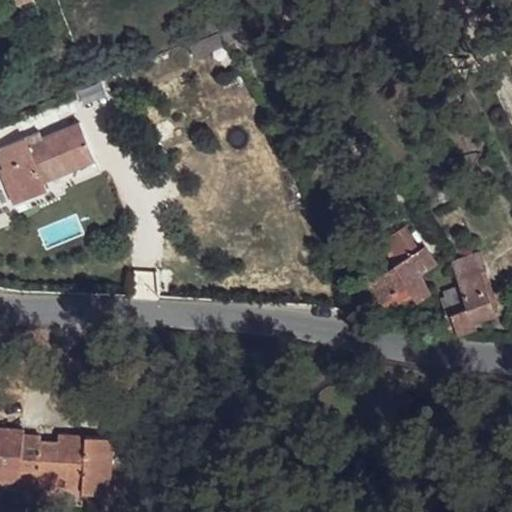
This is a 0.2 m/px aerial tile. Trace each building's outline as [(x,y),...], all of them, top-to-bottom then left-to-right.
[(309,0),(302,0),(288,6),(293,17),(314,8),(309,0)] [(286,7),(254,22),(260,35),(292,20),(286,7)] [(250,22),(221,34),(226,43),(254,31),(250,22)] [(221,34),(192,47),(196,56),(226,43),(221,34)] [(33,155),(29,145),(26,138),(0,148),(0,154),(5,168),(12,165),(27,199),(48,190),(44,181),(97,158),(82,122),(42,139),(47,149),(33,155)] [(42,139),(29,145),(33,155),(47,149),(42,139)] [(51,197),(48,190),(27,199),(29,206),(51,197)] [(367,269),(354,277),(367,304),(380,299),(384,307),(397,298),(400,303),(403,301),(404,300),(414,293),(419,301),(432,292),(410,257),(420,251),(404,227),(386,238),(392,248),(390,249),(389,252),(391,258),(396,265),(382,275),(375,264),(367,270),(367,269)] [(447,297),(443,299),(448,313),(445,314),(450,332),(459,328),(460,332),(477,327),(475,322),(496,314),(480,271),(485,269),(479,253),(452,262),(461,286),(445,291),(447,297)] [(485,269),(480,271),(496,314),(500,312),(485,269)] [(404,300),(403,301),(409,308),(419,301),(414,293),(404,300)] [(307,399),(301,397),(297,408),(303,410),(307,399)] [(0,427),(0,479),(41,482),(41,475),(86,478),(85,485),(85,492),(105,493),(106,476),(110,477),(112,437),(68,434),(67,442),(59,441),(41,440),(41,435),(24,434),(25,429),(0,427)] [(68,434),(59,433),(59,441),(67,442),(68,434)] [(86,478),(41,475),(41,482),(85,485),(86,478)]
